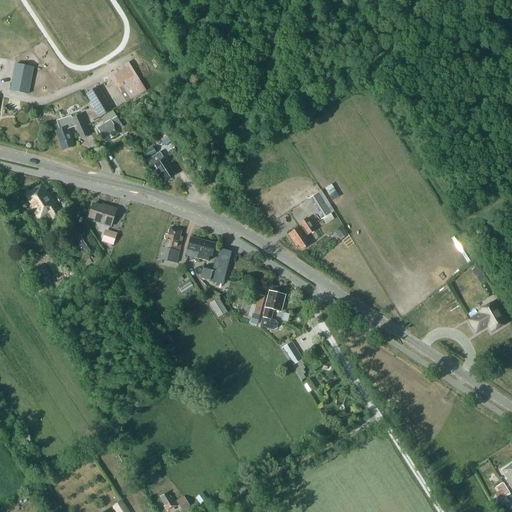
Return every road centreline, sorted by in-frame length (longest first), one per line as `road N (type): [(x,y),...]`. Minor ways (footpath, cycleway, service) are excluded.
road 1 (tertiary): [(324,286),(196,209),(0,154)]
road 2 (track): [(326,0),(459,214),(474,216),(511,195)]
road 3 (residential): [(438,511),(317,317),(324,286)]
road 4 (track): [(196,209),(239,130),(292,0)]
road 5 (tertiary): [(511,410),(324,286)]
road 6 (track): [(266,59),(218,56),(172,76),(137,63)]
